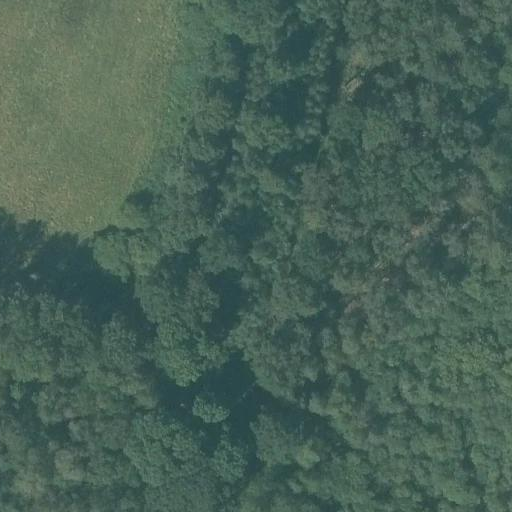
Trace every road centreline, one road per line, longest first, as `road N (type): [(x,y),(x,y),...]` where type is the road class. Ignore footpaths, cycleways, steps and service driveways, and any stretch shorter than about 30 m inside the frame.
road 1 (track): [(249,0),(171,308),(87,360),(0,376)]
road 2 (track): [(0,101),(100,0)]
